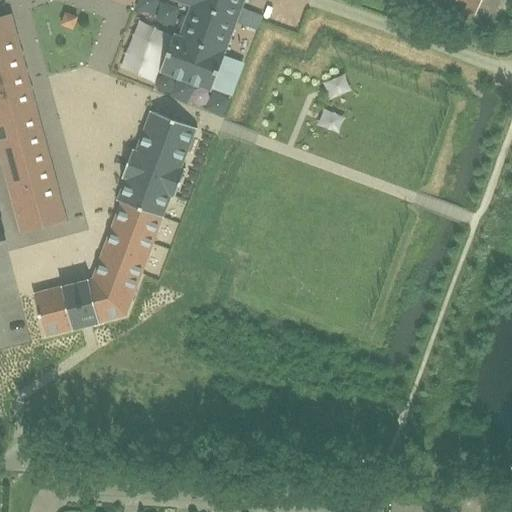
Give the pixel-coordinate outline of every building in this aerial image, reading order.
[(211,91),(212,88),(230,94),(242,64),(224,57),(225,54),(224,53),(244,0),(173,0),(191,6),(187,17),(186,17),(185,21),(183,26),(183,27),(179,36),(174,34),(169,47),(164,59),(160,72),(193,84),(211,91)] [(440,0),(473,14),(479,0),(440,0)] [(12,14),(10,14),(11,18),(0,20),(0,126),(5,125),(9,138),(0,139),(0,160),(19,234),(22,234),(21,230),(65,218),(66,222),(67,221),(64,208),(63,209),(60,199),(53,201),(31,118),(39,116),(12,14)] [(170,196),(174,197),(184,170),(180,169),(195,128),(150,111),(135,152),(132,151),(121,178),(125,179),(117,201),(121,203),(92,279),(75,284),(33,294),(44,337),(86,326),(125,316),(170,196)] [(16,294),(1,294),(1,306),(17,306),(16,294)]
